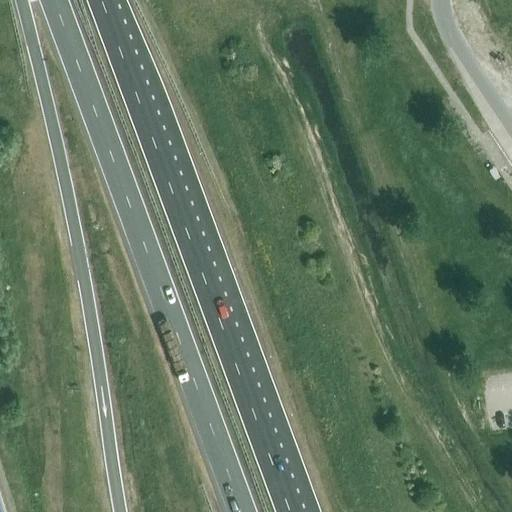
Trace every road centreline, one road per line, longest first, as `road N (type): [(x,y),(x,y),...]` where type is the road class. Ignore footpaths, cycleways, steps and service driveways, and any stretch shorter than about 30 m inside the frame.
road 1 (trunk): [(52,0),(241,511)]
road 2 (trunk): [(289,511),(100,0)]
road 3 (trunk): [(21,0),(87,299),(120,511)]
